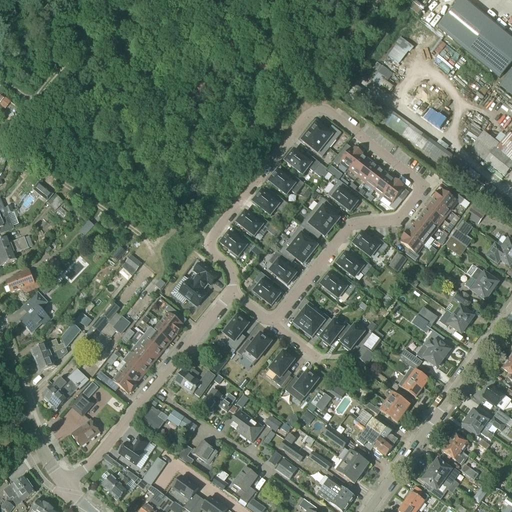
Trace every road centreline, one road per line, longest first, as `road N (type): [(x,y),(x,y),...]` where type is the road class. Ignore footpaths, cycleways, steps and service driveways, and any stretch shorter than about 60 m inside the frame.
road 1 (residential): [(270,321),(348,228),(397,221),(420,192),(416,180),(331,112),(308,115),(211,235),(209,249),(229,272),(230,293)]
road 2 (track): [(110,0),(128,5),(11,91),(43,168),(150,246)]
road 3 (residential): [(65,487),(230,293)]
road 4 (residential): [(270,321),(318,357),(349,357),(433,418)]
road 5 (tertiary): [(65,487),(39,448),(0,345)]
road 6 (residential): [(433,418),(511,306)]
